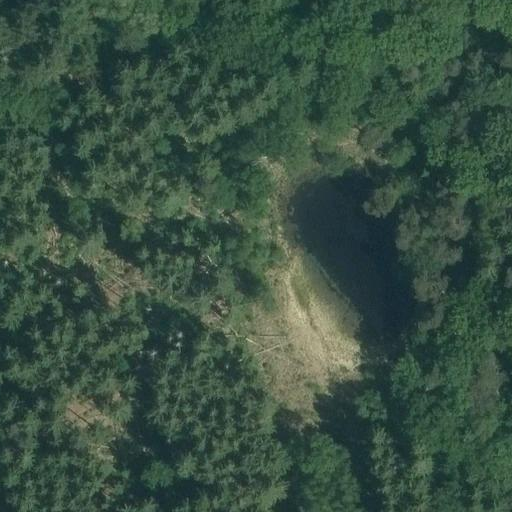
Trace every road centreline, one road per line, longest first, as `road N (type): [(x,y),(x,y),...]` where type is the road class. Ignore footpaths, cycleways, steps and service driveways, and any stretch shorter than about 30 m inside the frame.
road 1 (track): [(33,87),(161,511)]
road 2 (track): [(321,0),(0,100)]
